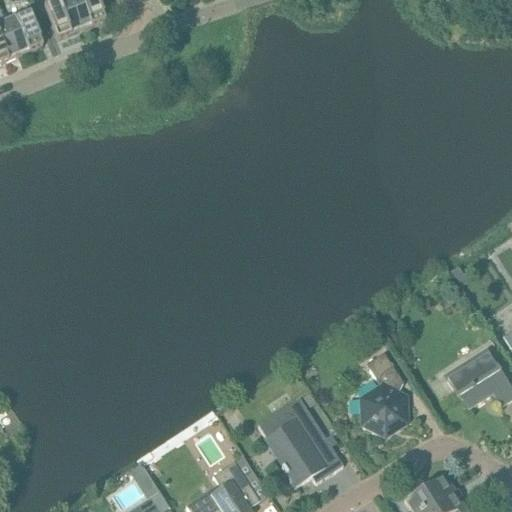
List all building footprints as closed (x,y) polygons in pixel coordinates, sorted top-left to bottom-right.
[(68,0),(68,1),(80,33),(105,24),(100,12),(102,11),(103,12),(104,11),(99,0),(68,0)] [(56,43),(80,33),(68,1),(43,10),(56,43)] [(4,26),(18,59),(42,49),(28,16),(4,26)] [(0,66),(18,59),(4,26),(0,28),(0,66)] [(452,275),(461,290),(469,285),(459,270),(452,275)] [(383,322),(377,326),(384,336),(395,329),(391,323),(383,322)] [(374,350),(383,344),(370,324),(361,330),(374,350)] [(511,334),(503,340),(511,353),(511,334)] [(502,409),(511,402),(511,392),(487,354),(445,380),(459,403),(462,402),(469,413),(494,397),(502,409)] [(366,367),(377,385),(381,387),(359,402),(360,429),(380,439),(408,421),(406,399),(398,394),(402,385),(383,356),(366,367)] [(299,402),(257,429),(283,469),(281,470),(295,491),(311,480),(315,487),(343,469),(299,402)] [(210,498),(189,511),(248,511),(259,505),(268,499),(243,460),(233,466),(212,480),(218,489),(220,492),(210,498)] [(465,511),(444,478),(404,504),(408,511),(465,511)] [(167,511),(168,511),(158,496),(148,502),(132,511),(167,511)]
